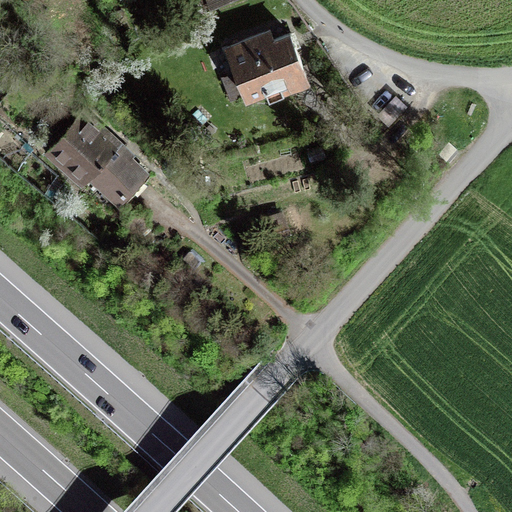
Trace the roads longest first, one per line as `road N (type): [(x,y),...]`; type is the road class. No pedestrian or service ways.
road 1 (motorway): [(239,511),(0,298)]
road 2 (unclassified): [(511,126),(311,339)]
road 3 (unclassified): [(311,339),(152,511)]
road 4 (track): [(469,511),(311,339)]
road 5 (residential): [(511,95),(382,54),(305,0)]
road 6 (residential): [(195,237),(311,339)]
